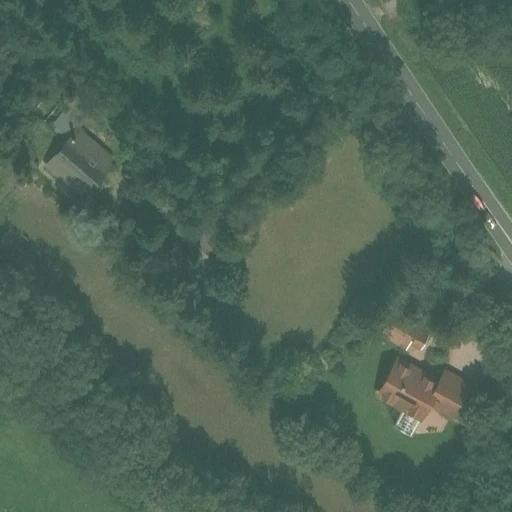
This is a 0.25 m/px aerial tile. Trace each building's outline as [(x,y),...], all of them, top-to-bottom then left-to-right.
[(79,110),(64,98),(48,118),(63,130),(79,110)] [(114,159),(78,126),(46,161),(82,194),(114,159)] [(439,339),(403,320),(392,340),(417,354),(421,347),(432,352),(439,339)] [(445,384),(396,358),(377,394),(426,420),(434,404),(445,384)] [(454,415),(471,384),(451,373),(445,384),(434,404),(454,415)]
